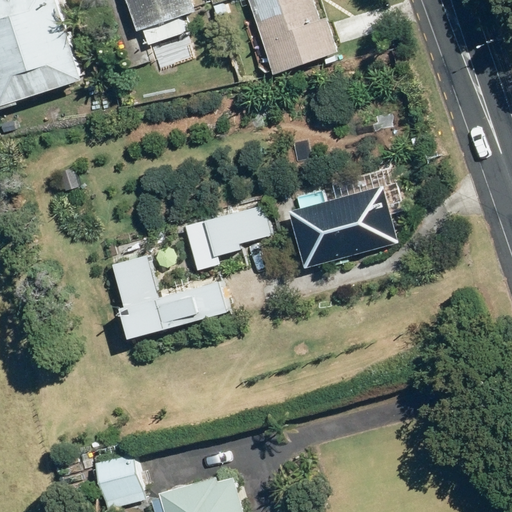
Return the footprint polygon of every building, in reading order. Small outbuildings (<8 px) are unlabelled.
[(95,77),(69,0),(0,0),(0,76),(3,75),(12,104),(95,77)] [(198,0),(134,0),(144,29),(148,27),(154,44),(190,32),(184,15),(202,10),(198,0)] [(257,0),(282,72),(346,50),(334,16),(328,18),(321,0),(257,0)] [(297,208),(312,264),(404,240),(389,184),(297,208)] [(277,233),(269,204),(214,218),(223,253),(248,246),(247,241),(277,233)] [(121,260),(141,332),(234,308),(226,277),(164,293),(153,252),(121,260)] [(139,451),(102,461),(114,508),(152,499),(139,451)] [(158,498),(162,511),(251,511),(241,474),(225,479),(224,473),(167,489),(169,495),(158,498)]
